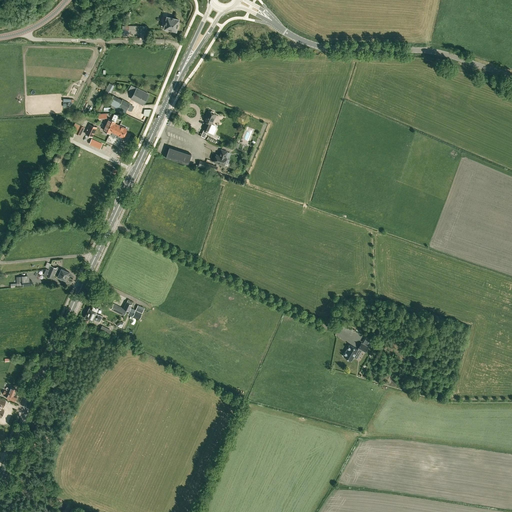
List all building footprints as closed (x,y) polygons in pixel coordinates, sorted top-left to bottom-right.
[(176,31),(177,30),(178,30),(178,27),(178,26),(179,20),(167,17),(165,29),(176,31)] [(140,34),(140,26),(129,25),(128,33),(140,34)] [(100,112),(114,86),(109,83),(95,109),(100,112)] [(137,88),(131,98),(143,105),(148,94),(137,88)] [(117,108),(119,106),(127,110),(130,103),(122,99),(122,100),(113,95),(109,104),(117,108)] [(206,122),(203,129),(204,130),(208,131),(210,132),(214,134),(217,128),(216,126),(213,125),(212,124),(213,121),(214,121),(215,119),(214,118),(216,115),(214,114),(214,113),(214,112),(212,111),(211,111),(210,112),(207,111),(205,116),(206,117),(204,121),(206,122)] [(111,120),(109,119),(103,130),(110,133),(111,132),(115,123),(119,115),(115,115),(114,114),(111,120)] [(111,132),(123,138),(127,129),(126,128),(115,123),(111,132)] [(93,137),(97,127),(89,124),(85,133),(93,137)] [(188,164),(191,154),(167,146),(164,156),(188,164)] [(216,154),(214,162),(224,165),(224,164),(227,165),(229,159),(226,158),(225,157),(227,152),(221,150),(219,155),(216,154)] [(199,162),(197,166),(215,172),(217,167),(199,162)] [(56,268),(51,266),(50,269),(55,271),(55,270),(68,276),(69,272),(61,268),(60,270),(58,269),(59,268),(57,267),(56,268)] [(66,280),(68,276),(55,270),(55,271),(50,269),(47,276),(51,278),(53,274),(57,276),(66,280)] [(129,310),(132,304),(126,301),(123,307),(114,303),(111,309),(124,316),(127,309),(129,310)] [(89,308),(87,313),(101,319),(102,316),(95,313),(98,307),(93,306),(92,309),(89,308)] [(139,320),(141,313),(135,310),(132,317),(139,320)] [(87,313),(85,317),(85,318),(92,321),(93,319),(100,322),(101,319),(87,313)] [(358,348),(365,352),(368,347),(361,343),(358,348)] [(354,356),(356,353),(358,349),(350,345),(343,356),(351,361),(354,356)] [(15,394),(17,389),(11,387),(9,392),(3,390),(2,393),(7,395),(6,398),(15,401),(17,395),(15,394)]
